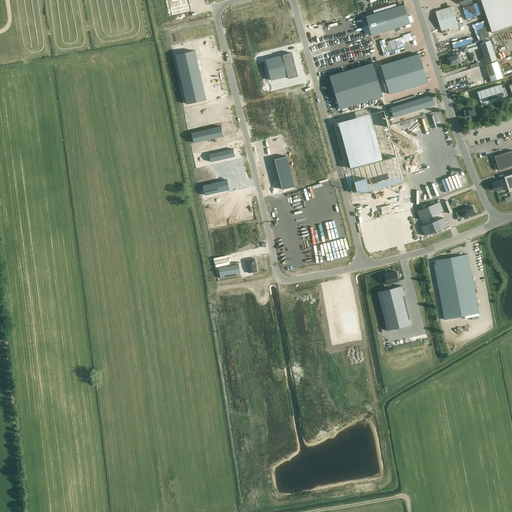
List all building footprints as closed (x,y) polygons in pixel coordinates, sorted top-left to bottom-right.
[(180,6),(170,8),(172,15),(189,11),(187,4),(185,5),(183,0),(171,0),(172,2),(179,0),(180,6)] [(436,0),(423,3),(425,8),(437,6),(436,0)] [(511,0),(480,0),(492,33),(511,25),(511,0)] [(383,32),(410,24),(407,14),(404,4),(389,9),(366,16),(372,35),(383,32)] [(449,28),(458,26),(452,6),(435,11),(441,31),(442,30),(443,33),(450,31),(449,28)] [(282,12),(232,25),(238,47),(287,35),(282,12)] [(201,27),(187,30),(189,37),(194,36),(195,40),(208,37),(206,30),(202,31),(201,27)] [(480,44),(486,63),(496,60),(490,40),(480,44)] [(463,53),(478,48),(476,43),(461,48),(463,53)] [(195,50),(175,55),(186,104),(206,99),(195,50)] [(458,55),(460,55),(458,51),(452,53),(453,55),(452,57),(448,58),(450,65),(460,62),(458,55)] [(292,53),(266,59),(271,80),(288,76),(288,78),(297,76),(292,53)] [(419,53),(381,65),(389,94),(428,82),(419,53)] [(497,61),(485,65),(491,81),(502,77),(497,61)] [(373,63),(329,76),(340,109),(383,96),(373,63)] [(480,77),(470,80),(472,86),(481,84),(480,79),(483,78),(481,72),(474,74),(475,76),(480,75),(480,77)] [(482,106),(505,99),(501,84),(477,92),(482,106)] [(450,94),(457,93),(456,86),(448,88),(450,94)] [(390,108),(394,117),(434,105),(431,95),(390,108)] [(474,110),(477,109),(475,103),(468,105),(469,109),(464,111),(466,117),(476,114),(474,110)] [(384,110),(338,122),(357,194),(403,182),(384,110)] [(221,126),(192,133),(194,143),(223,136),(221,126)] [(233,149),(209,154),(211,162),(235,156),(233,149)] [(511,150),(494,156),(499,170),(511,166),(511,150)] [(287,156),(275,159),(282,189),(294,186),(287,156)] [(502,180),(492,183),(494,188),(492,188),(493,191),(504,187),(505,190),(508,189),(508,191),(511,189),(511,173),(504,176),(505,180),(502,181),(502,180)] [(227,180),(203,185),(205,195),(229,190),(227,180)] [(443,211),(439,202),(417,211),(421,220),(443,211)] [(459,219),(475,213),(472,207),(456,213),(459,219)] [(396,216),(366,224),(370,239),(399,231),(396,216)] [(443,218),(421,226),(425,236),(435,232),(447,227),(443,218)] [(468,254),(443,259),(454,318),(479,313),(474,288),(476,288),(475,283),(473,283),(468,254)] [(255,258),(246,259),(249,272),(257,271),(255,258)] [(454,318),(443,259),(433,261),(445,320),(454,318)] [(390,283),(399,281),(396,271),(384,274),(386,282),(383,282),(385,290),(377,292),(387,331),(411,325),(402,286),(391,288),(390,283)] [(352,311),(342,313),(346,333),(356,331),(352,311)]
